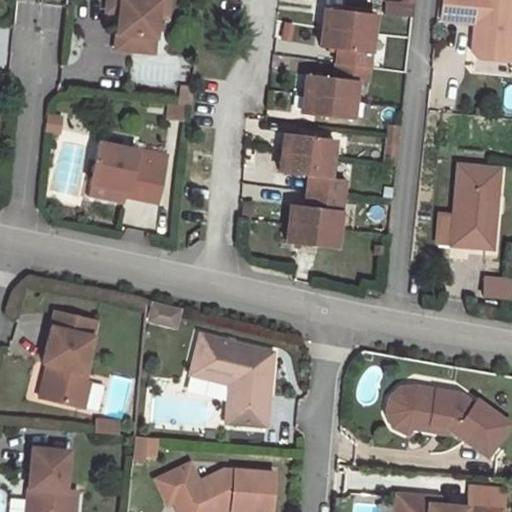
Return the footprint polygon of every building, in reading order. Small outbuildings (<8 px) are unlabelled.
[(112,0),(111,12),(124,13),(120,56),(158,60),(163,8),(150,5),(150,0),(112,0)] [(413,0),(383,0),(384,16),(414,16),(413,0)] [(511,0),(449,0),(447,24),(486,28),(485,33),(479,39),(478,55),(483,62),(511,64),(511,0)] [(380,17),(330,12),(325,52),(343,54),(339,81),(313,80),(308,119),(362,125),(364,85),(372,84),(380,17)] [(192,111),(174,109),(173,125),(190,127),(192,111)] [(66,125),(52,123),(50,141),(65,142),(66,125)] [(342,143),(290,137),(285,177),(316,180),(312,209),(296,207),(291,246),(345,252),(354,183),(337,183),(342,143)] [(62,142),(50,191),(76,197),(87,148),(62,142)] [(172,164),(101,152),(94,191),(97,191),(134,198),(133,204),(163,210),(172,164)] [(441,264),(456,265),(495,269),(502,190),(461,187),(457,236),(443,235),(441,264)] [(97,191),(94,206),(132,213),(133,204),(134,198),(97,191)] [(488,308),(511,308),(511,295),(489,292),(488,308)] [(59,300),(55,316),(95,326),(99,311),(59,300)] [(173,310),(154,305),(150,322),(170,326),(173,310)] [(95,326),(55,316),(42,365),(47,367),(39,400),(82,412),(88,385),(84,384),(88,365),(86,365),(95,326)] [(277,357),(204,339),(194,380),(231,389),(228,426),(270,430),(277,357)] [(439,400),(441,394),(419,390),(404,391),(394,401),(391,416),(397,429),(410,436),(416,430),(404,428),(401,422),(405,399),(411,395),(439,400)] [(416,430),(435,433),(436,427),(450,429),(454,432),(491,459),(511,429),(511,427),(481,404),(478,408),(464,398),(441,394),(439,400),(411,395),(405,399),(401,422),(404,428),(416,430)] [(436,427),(435,433),(452,437),(454,432),(450,429),(436,427)] [(156,440),(135,439),(133,463),(154,465),(156,440)] [(67,454),(30,451),(25,511),(64,511),(65,511),(74,511),(76,494),(64,493),(67,454)] [(192,465),(158,482),(170,507),(177,503),(181,511),(228,511),(234,509),(233,511),(273,511),(277,475),(226,471),(201,483),(192,465)] [(401,497),(399,511),(494,511),(443,508),(444,500),(401,497)]
